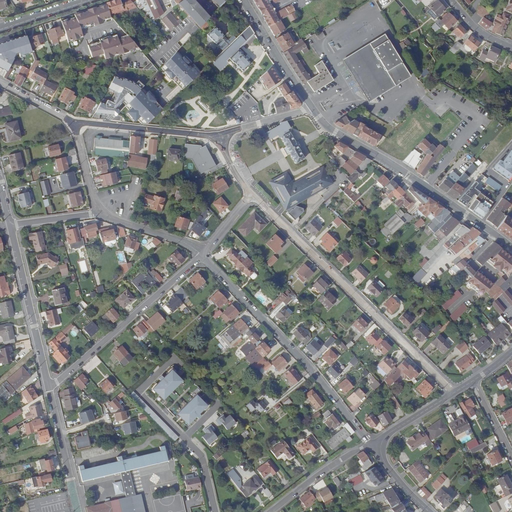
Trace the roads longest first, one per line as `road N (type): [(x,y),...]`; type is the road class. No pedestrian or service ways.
road 1 (residential): [(453,393),(251,194)]
road 2 (residential): [(201,255),(312,370),(369,444)]
road 3 (secondary): [(311,108),(511,251)]
road 4 (residential): [(49,388),(201,255)]
road 5 (residential): [(169,361),(139,392),(201,455),(214,511)]
road 6 (residential): [(49,388),(10,225)]
road 7 (residential): [(217,136),(70,121)]
road 8 (secondary): [(242,0),(311,108)]
road 9 (residential): [(78,511),(49,388)]
road 10 (residential): [(369,444),(270,511)]
